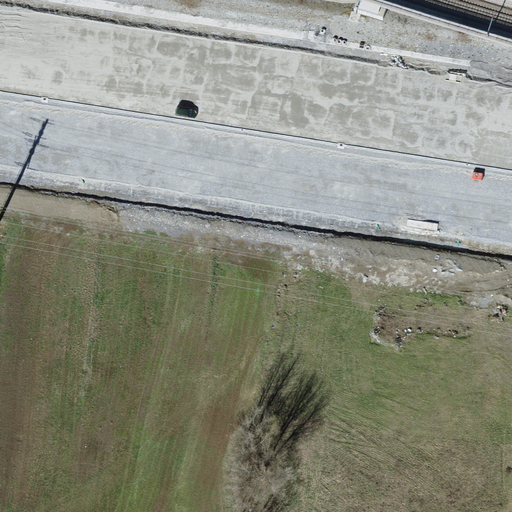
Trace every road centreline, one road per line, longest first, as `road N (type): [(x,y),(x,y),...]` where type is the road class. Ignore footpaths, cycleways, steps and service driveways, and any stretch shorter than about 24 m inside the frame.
road 1 (motorway): [(511,153),(0,62)]
road 2 (motorway): [(0,141),(511,230)]
